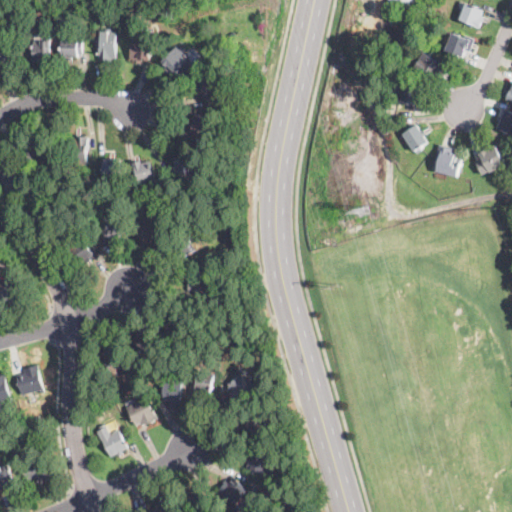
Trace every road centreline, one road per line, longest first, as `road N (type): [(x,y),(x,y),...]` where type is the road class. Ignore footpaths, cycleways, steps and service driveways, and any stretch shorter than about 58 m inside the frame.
road 1 (tertiary): [(313,0),(280,159),(275,233),(289,312),(348,511)]
road 2 (residential): [(0,218),(49,269),(69,323),(76,455),(96,511)]
road 3 (residential): [(190,446),(57,511)]
road 4 (residential): [(0,342),(69,323),(131,288)]
road 5 (residential): [(0,117),(58,98),(104,97),(133,113)]
